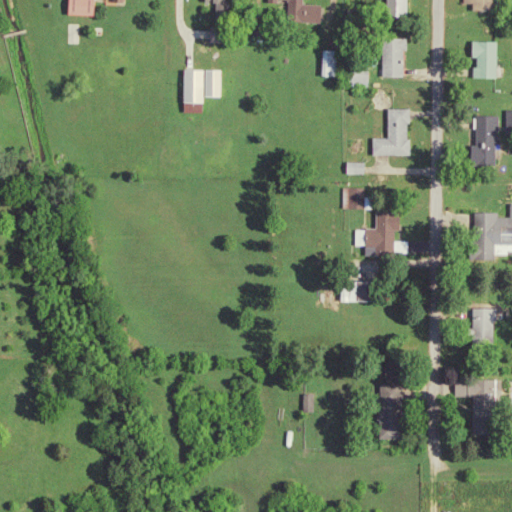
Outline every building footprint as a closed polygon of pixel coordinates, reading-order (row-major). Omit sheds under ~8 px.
[(66,0),(65,16),(95,17),(95,0),(66,0)] [(211,44),(229,45),(229,0),(203,0),(204,5),(217,5),(216,28),(211,28),(211,44)] [(323,25),(325,7),(303,5),(303,0),(267,0),(268,1),(288,2),(287,22),(323,25)] [(407,0),(386,0),(386,15),(408,15),(407,0)] [(493,0),(463,0),(463,5),(472,5),(472,12),(493,13),(493,0)] [(408,42),(384,41),(384,78),(404,79),(405,51),(408,51),(408,42)] [(497,43),(474,43),(473,79),(497,79),(497,43)] [(223,98),(223,72),(206,71),(206,98),(223,98)] [(182,104),(204,104),(205,72),(182,72),(182,104)] [(410,156),(410,110),(388,111),(388,139),(373,139),(373,157),(410,156)] [(496,166),(497,118),(476,117),(475,165),(496,166)] [(365,164),(345,165),(346,176),(365,175),(365,164)] [(364,190),(342,190),(341,210),(364,211),(364,190)] [(511,207),(509,208),(509,219),(496,219),(496,215),(474,215),(474,232),(483,232),(483,246),(511,246),(511,207)] [(401,214),(375,213),(375,231),(355,231),(355,247),(365,247),(365,256),(408,256),(408,243),(395,243),(395,232),(401,232),(401,214)] [(473,352),(494,352),(495,310),(474,310),(473,352)] [(473,412),(496,413),(497,382),(456,381),(455,399),(474,399),(473,412)]
